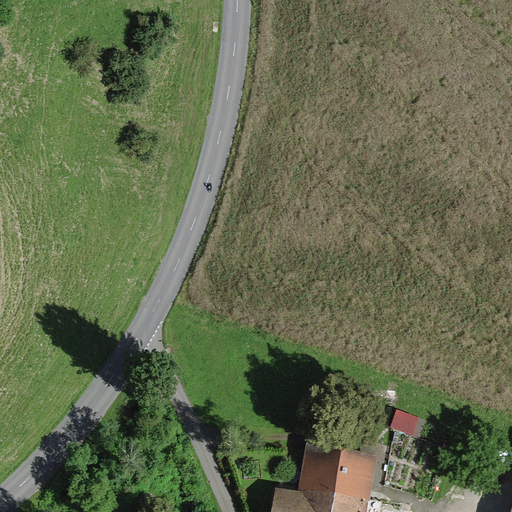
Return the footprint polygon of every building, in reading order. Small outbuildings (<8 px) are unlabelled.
[(391,444),(417,449),(422,419),(397,414),(391,444)] [(306,497),(282,492),(278,511),(366,511),(376,459),(315,448),(306,497)] [(511,449),(508,449),(502,489),(511,490),(511,449)] [(496,511),(427,499),(424,511),(496,511)] [(260,500),(259,511),(273,511),(274,500),(260,500)]
